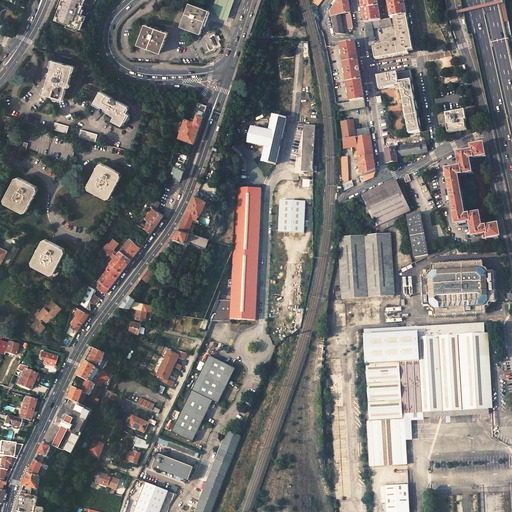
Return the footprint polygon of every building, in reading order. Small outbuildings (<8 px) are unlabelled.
[(59,0),(53,19),(71,24),(70,28),(81,31),(82,29),(85,30),(90,17),(86,15),(87,10),(85,9),(88,0),(59,0)] [(231,10),(234,0),(215,0),(213,6),(219,17),(225,19),(228,20),(231,10)] [(332,16),(340,14),(350,13),(347,0),(338,0),(330,11),(332,16)] [(378,6),(376,0),(360,0),(360,1),(362,9),(378,6)] [(387,0),(390,18),(407,16),(403,0),(387,0)] [(201,34),(209,10),(189,3),(181,27),(185,28),(201,34)] [(378,6),(362,9),(363,16),(364,23),(380,20),(378,6)] [(342,27),(340,14),(332,16),(335,28),(342,27)] [(390,18),(380,20),(364,23),(367,42),(374,41),(372,28),(395,24),(399,44),(389,46),(389,44),(380,46),(380,47),(373,48),(375,59),(408,54),(407,51),(413,50),(407,16),(390,18)] [(161,53),(168,33),(145,24),(137,45),(148,49),(161,53)] [(359,71),(354,41),(341,44),(342,51),(341,52),(341,56),(343,55),(345,70),(344,71),(345,75),(346,75),(348,89),(347,89),(348,94),(349,94),(351,102),(364,99),(362,90),(359,71)] [(68,87),(74,66),(53,61),(44,94),(62,100),(66,87),(68,87)] [(418,122),(416,108),(417,108),(416,106),(416,104),(415,104),(412,91),(414,91),(413,87),(412,87),(410,78),(411,77),(410,71),(377,77),(380,89),(399,86),(399,85),(400,85),(401,90),(410,134),(420,132),(419,126),(420,126),(420,124),(419,121),(418,122)] [(101,91),(94,103),(108,111),(107,112),(115,116),(112,121),(122,126),(129,114),(126,112),(129,106),(117,100),(117,101),(112,98),(113,98),(101,91)] [(364,99),(351,102),(337,104),(339,111),(365,107),(364,99)] [(198,115),(204,117),(207,107),(197,103),(194,111),(198,115)] [(466,127),(465,121),(466,121),(465,111),(445,114),(446,123),(448,133),(466,130),(466,127)] [(185,119),(178,138),(194,144),(196,138),(202,122),(204,117),(198,115),(197,120),(193,118),(191,119),(190,121),(185,119)] [(287,118),(274,115),(270,132),(252,128),(249,142),(267,146),(263,161),(277,165),(287,118)] [(352,120),(340,122),(343,139),(350,138),(355,137),(354,130),(352,120)] [(67,134),(69,126),(55,122),(53,130),(67,134)] [(314,167),(317,127),(306,126),(303,172),(318,173),(318,168),(314,167)] [(354,130),(355,137),(370,135),(369,128),(354,130)] [(73,164),(76,151),(78,143),(29,130),(27,139),(24,151),(73,164)] [(80,130),(78,137),(96,142),(98,135),(80,130)] [(357,146),(357,151),(358,157),(373,154),(370,135),(355,137),(350,138),(352,147),(357,146)] [(343,139),(344,148),(352,147),(350,138),(343,139)] [(424,142),(398,147),(385,149),(386,153),(387,163),(397,162),(396,157),(427,152),(427,150),(426,145),(428,144),(428,142),(424,142)] [(497,223),(481,226),(480,222),(479,212),(465,214),(462,199),(458,175),(471,172),(469,159),(485,156),(483,143),(470,146),(471,150),(456,153),(459,168),(445,170),(448,187),(447,188),(448,191),(449,191),(451,204),(450,204),(451,207),(452,207),(455,224),(469,222),(471,236),(485,234),(486,239),(492,238),(498,237),(499,236),(497,223)] [(373,154),(358,157),(361,176),(376,170),(373,154)] [(354,186),(352,180),(349,181),(348,156),(341,157),(342,170),(343,181),(343,191),(354,186)] [(105,167),(99,165),(88,185),(90,189),(107,198),(111,196),(122,176),(120,173),(114,169),(113,171),(105,167)] [(374,177),(376,170),(361,176),(359,177),(362,182),(374,177)] [(28,185),(20,181),(18,180),(16,179),(5,199),(6,204),(23,212),(27,211),(38,190),(37,187),(29,183),(28,185)] [(370,213),(374,222),(376,226),(380,225),(382,229),(405,220),(402,214),(410,211),(396,180),(362,196),(367,208),(363,209),(366,215),(370,213)] [(237,188),(235,248),(231,320),(258,321),(264,189),(237,188)] [(201,215),(204,209),(205,207),(210,197),(198,191),(196,197),(189,210),(200,215),(201,215)] [(306,202),(281,201),(279,232),(305,234),(306,202)] [(143,224),(141,227),(152,232),(164,215),(157,210),(154,208),(145,218),(149,222),(147,226),(143,224)] [(345,211),(336,210),(336,222),(342,222),(342,216),(344,217),(345,211)] [(192,221),(195,215),(188,212),(187,215),(185,218),(192,221)] [(420,213),(417,214),(408,216),(416,257),(429,255),(420,213)] [(185,218),(182,224),(178,230),(189,233),(193,222),(192,221),(185,218)] [(185,244),(189,233),(178,230),(171,238),(185,244)] [(209,240),(192,234),(189,233),(185,244),(206,250),(209,240)] [(339,240),(339,251),(340,262),(342,299),(394,296),(390,233),(345,236),(345,233),(340,233),(340,236),(338,236),(339,240)] [(107,269),(108,269),(111,272),(115,266),(122,272),(141,247),(130,238),(117,254),(115,253),(112,256),(114,258),(110,263),(111,264),(107,269)] [(64,248),(57,245),(56,247),(49,243),(43,240),(32,261),(33,265),(50,274),(55,273),(65,252),(64,248)] [(422,286),(423,297),(424,307),(429,306),(430,308),(431,310),(433,310),(434,311),(435,316),(477,314),(486,313),(485,308),(487,307),(489,306),(489,304),(491,302),(495,302),(495,290),(494,272),(489,272),(487,271),(487,268),(485,269),(483,267),(483,262),(431,265),(432,269),(429,272),(428,272),(428,274),(426,276),(422,276),(422,286)] [(106,268),(100,263),(93,272),(96,274),(99,277),(106,268)] [(108,269),(96,285),(98,286),(97,287),(98,288),(105,294),(122,272),(115,266),(111,272),(108,269)] [(143,278),(149,283),(156,273),(150,269),(143,278)] [(97,291),(96,291),(88,286),(79,305),(90,310),(90,305),(91,303),(97,291)] [(130,308),(133,302),(135,300),(129,295),(123,303),(120,307),(130,308)] [(47,305),(42,311),(43,312),(41,314),(39,313),(36,316),(37,318),(34,321),(36,323),(35,325),(34,324),(31,328),(41,335),(46,328),(45,326),(42,324),(45,322),(47,324),(50,319),(53,316),(55,318),(62,309),(53,301),(50,305),(49,307),(47,305)] [(76,312),(74,315),(76,316),(72,324),(73,325),(72,328),(78,332),(82,325),(89,315),(79,309),(77,313),(76,312)] [(147,311),(137,310),(136,310),(135,319),(145,321),(147,311)] [(345,326),(345,313),(337,313),(337,325),(345,326)] [(203,321),(200,329),(203,330),(201,335),(205,336),(211,323),(204,321),(203,321)] [(139,334),(141,324),(131,322),(129,332),(131,332),(131,334),(135,335),(135,334),(139,334)] [(424,412),(489,409),(484,323),(477,324),(399,329),(403,414),(424,412)] [(403,414),(399,329),(386,330),(365,331),(372,466),(406,464),(403,414)] [(14,357),(17,347),(7,344),(7,345),(4,354),(14,357)] [(109,359),(110,357),(96,350),(90,362),(100,366),(104,357),(109,359)] [(169,361),(175,364),(179,357),(185,360),(186,357),(187,355),(180,352),(179,356),(171,353),(168,360),(169,361)] [(46,365),(45,370),(41,369),(40,372),(45,373),(46,371),(55,374),(58,369),(52,367),(56,357),(45,354),(45,356),(42,355),(40,360),(43,361),(42,364),(46,365)] [(209,356),(192,391),(213,401),(219,404),(222,398),(233,376),(236,369),(209,356)] [(113,358),(111,363),(119,367),(121,362),(113,358)] [(167,363),(163,371),(171,374),(174,368),(180,371),(181,369),(182,367),(175,364),(169,361),(167,364),(167,363)] [(89,382),(96,368),(86,363),(79,377),(88,381),(89,382)] [(32,382),(35,374),(25,370),(26,368),(18,365),(16,370),(21,373),(19,378),(32,382)] [(107,377),(109,373),(102,370),(95,385),(97,386),(102,388),(104,384),(106,385),(110,378),(107,377)] [(166,384),(172,387),(173,385),(174,383),(168,380),(171,374),(163,371),(160,378),(167,382),(166,384)] [(345,375),(331,375),(332,406),(345,405),(345,375)] [(29,391),(32,382),(19,378),(16,386),(29,391)] [(95,385),(89,382),(88,381),(83,392),(86,394),(91,397),(97,386),(95,385)] [(74,388),(69,399),(81,405),(86,394),(83,392),(74,388)] [(192,391),(172,432),(193,442),(201,425),(213,401),(192,391)] [(102,401),(95,398),(93,403),(99,406),(102,401)] [(139,398),(137,405),(158,414),(160,411),(153,408),(154,405),(139,398)] [(32,412),(35,402),(24,399),(21,408),(32,412)] [(28,422),(32,412),(21,408),(18,419),(28,422)] [(489,409),(424,412),(424,418),(490,414),(489,409)] [(82,419),(84,420),(78,432),(82,433),(91,413),(86,411),(82,419)] [(22,424),(23,421),(0,414),(0,419),(5,420),(3,426),(9,428),(10,427),(18,429),(18,427),(21,428),(22,427),(23,425),(22,424)] [(137,429),(136,430),(144,434),(149,424),(132,416),(128,424),(137,429)] [(211,511),(241,436),(226,431),(196,508),(194,511),(211,511)] [(79,438),(73,435),(65,451),(74,455),(84,434),(82,433),(79,438)] [(23,445),(26,438),(16,437),(14,444),(23,445)] [(137,444),(140,446),(141,444),(148,447),(150,444),(138,438),(136,443),(135,443),(134,447),(136,448),(137,444)] [(160,438),(158,443),(194,456),(196,451),(160,438)] [(99,458),(104,445),(94,441),(89,455),(99,458)] [(0,456),(12,458),(14,444),(4,443),(0,442),(0,456)] [(46,458),(51,448),(43,445),(39,454),(46,458)] [(131,462),(137,464),(141,454),(135,452),(134,454),(129,452),(127,459),(131,461),(131,462)] [(190,482),(194,468),(158,455),(153,469),(190,482)] [(9,461),(1,459),(0,463),(0,470),(6,471),(7,464),(9,465),(9,461)] [(40,461),(36,459),(32,468),(28,475),(38,477),(42,468),(43,466),(41,464),(41,463),(40,462),(40,461)] [(107,475),(101,473),(98,482),(116,489),(120,480),(112,477),(111,478),(107,477),(107,475)] [(42,478),(38,477),(28,475),(23,486),(30,488),(30,489),(32,489),(32,488),(39,490),(42,478)] [(161,511),(169,492),(146,483),(134,511),(161,511)] [(410,511),(408,484),(385,486),(386,511),(410,511)]
